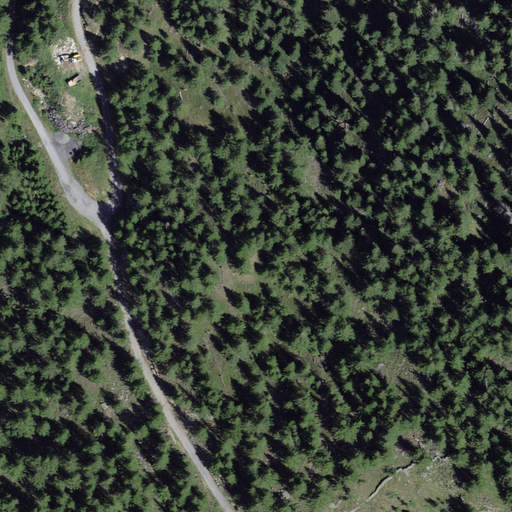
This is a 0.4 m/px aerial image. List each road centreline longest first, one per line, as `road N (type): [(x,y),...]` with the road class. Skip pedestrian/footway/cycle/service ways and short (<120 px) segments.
road 1 (track): [(232,511),(182,442),(143,361),(106,210)]
road 2 (track): [(16,0),(10,56),(18,91),(74,196),(106,210)]
road 3 (track): [(106,210),(119,199),(107,98),(78,24),(79,0)]
